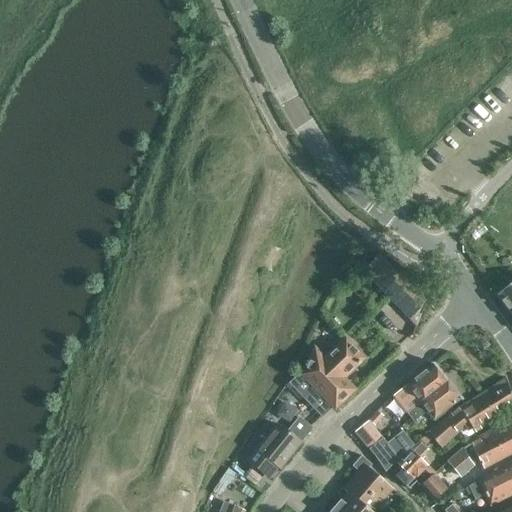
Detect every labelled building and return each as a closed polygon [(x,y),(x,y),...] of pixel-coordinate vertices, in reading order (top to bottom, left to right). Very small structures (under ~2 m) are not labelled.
[(405,188),(415,178),(410,174),(401,184),(405,188)] [(272,245),(264,270),(278,275),(286,250),(272,245)] [(396,271),(379,288),(388,297),(405,281),(396,271)] [(511,283),(496,296),(509,313),(511,310),(511,283)] [(421,297),(404,313),(416,327),(417,324),(421,315),(426,302),(421,297)] [(314,347),(301,375),(335,410),(355,390),(344,378),(365,358),(345,337),(324,357),(314,347)] [(235,350),(227,375),(241,380),(249,355),(235,350)] [(433,364),(405,386),(412,395),(399,404),(407,413),(447,381),(433,364)] [(299,373),(288,384),(321,418),(332,408),(299,373)] [(511,405),(511,400),(505,378),(459,407),(473,430),(511,405)] [(447,381),(407,413),(413,422),(426,412),(433,421),(461,400),(447,381)] [(475,433),(473,430),(459,407),(453,411),(428,432),(433,438),(440,448),(460,432),(464,439),(475,433)] [(376,413),(369,421),(374,426),(381,418),(376,413)] [(259,449),(249,462),(267,477),(275,465),(280,469),(300,443),(311,428),(299,418),(287,432),(277,424),(258,448),(259,449)] [(511,420),(469,442),(471,445),(479,461),(483,468),(511,453),(511,420)] [(203,425),(194,449),(208,455),(217,430),(203,425)] [(428,432),(410,450),(414,455),(420,460),(422,458),(430,450),(425,446),(433,438),(428,432)] [(382,438),(368,450),(379,463),(385,472),(398,458),(386,444),(382,438)] [(392,439),(386,444),(398,458),(403,453),(392,439)] [(479,461),(471,445),(460,450),(447,461),(460,477),(473,466),(472,465),(479,461)] [(410,450),(396,464),(401,469),(414,482),(419,487),(433,474),(427,468),(429,465),(422,458),(420,460),(414,455),(410,450)] [(356,471),(342,487),(369,511),(373,511),(393,490),(368,468),(371,465),(360,456),(351,466),(356,471)] [(464,489),(467,495),(471,493),(474,500),(483,494),(489,507),(511,495),(511,463),(477,481),(464,489)] [(401,469),(395,476),(408,489),(414,482),(401,469)] [(245,478),(255,487),(262,479),(251,470),(245,478)] [(433,474),(419,487),(432,502),(447,488),(433,474)] [(341,499),(335,506),(341,511),(369,511),(342,487),(336,494),(341,499)] [(177,491),(169,511),(185,511),(191,496),(177,491)] [(219,511),(218,511),(243,511),(244,511),(238,508),(231,505),(223,502),(219,511)]
